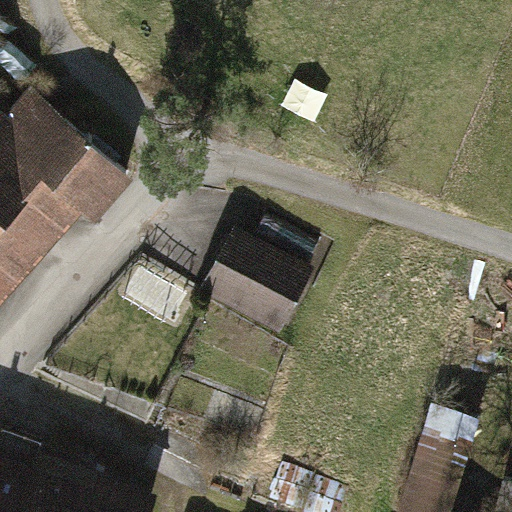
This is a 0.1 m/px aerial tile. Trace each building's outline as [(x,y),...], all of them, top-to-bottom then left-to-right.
[(0,288),(81,197),(95,207),(130,171),(64,114),(36,145),(0,115),(0,288)] [(239,226),(203,291),(282,334),(317,269),(239,226)] [(476,447),(482,416),(447,409),(440,440),(476,447)] [(0,511),(55,511),(68,474),(45,466),(54,440),(0,421),(0,511)] [(95,483),(68,474),(55,511),(157,511),(164,494),(99,472),(95,483)]
